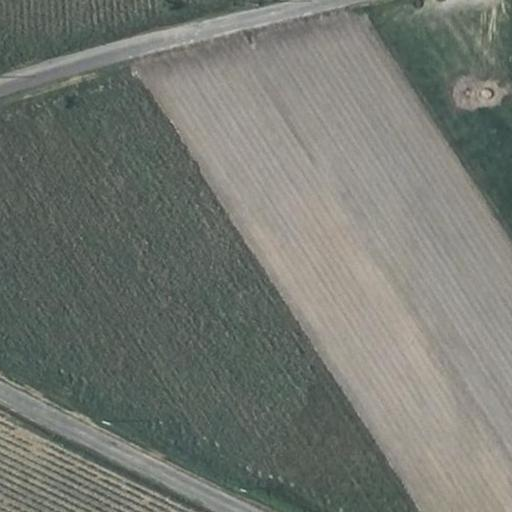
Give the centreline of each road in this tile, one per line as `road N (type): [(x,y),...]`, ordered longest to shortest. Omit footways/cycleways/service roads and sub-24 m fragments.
road 1 (unclassified): [(0,90),(360,0)]
road 2 (unclassified): [(239,511),(0,391)]
